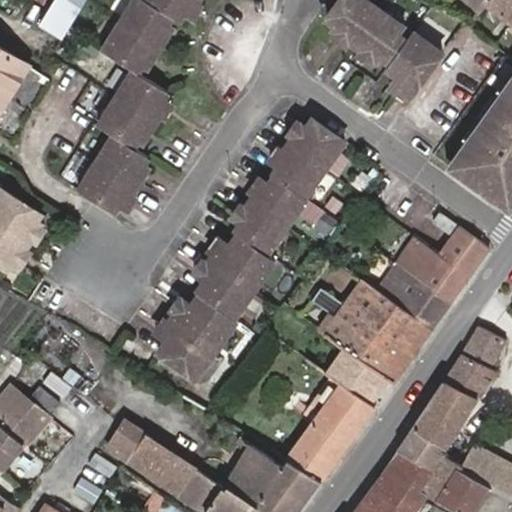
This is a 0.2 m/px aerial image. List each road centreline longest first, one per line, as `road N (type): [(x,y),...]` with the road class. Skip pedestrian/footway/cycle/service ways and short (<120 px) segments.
road 1 (tertiary): [(320,511),(511,250)]
road 2 (residential): [(280,71),(511,235)]
road 3 (residential): [(108,268),(158,239),(280,71)]
